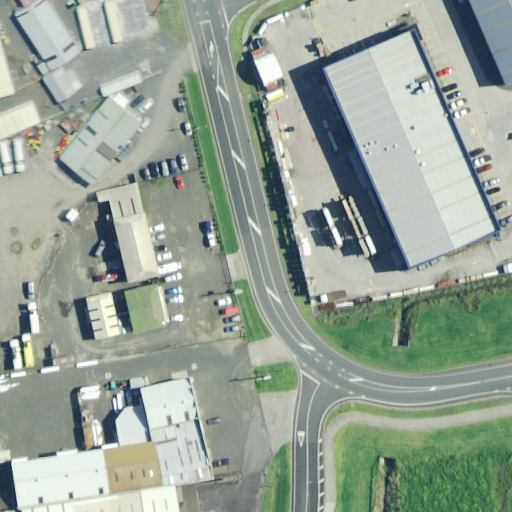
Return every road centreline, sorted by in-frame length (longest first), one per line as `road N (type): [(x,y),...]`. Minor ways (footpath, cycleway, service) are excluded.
road 1 (tertiary): [(325,366),(289,329),(265,279),(202,0)]
road 2 (tertiary): [(511,375),(405,389),(325,366)]
road 3 (unclassified): [(305,511),(305,425),(325,366)]
